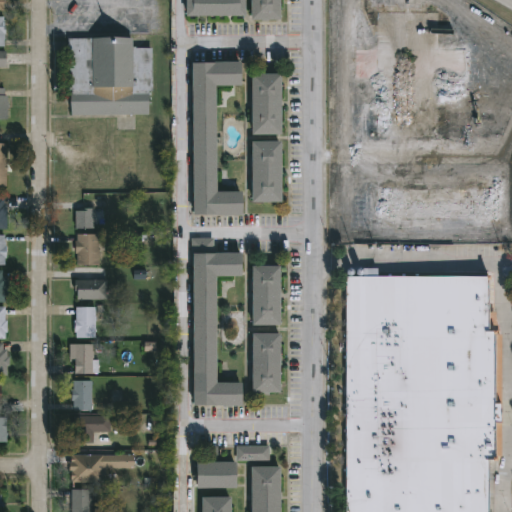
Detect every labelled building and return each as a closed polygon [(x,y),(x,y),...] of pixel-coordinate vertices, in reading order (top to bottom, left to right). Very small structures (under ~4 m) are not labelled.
[(246,0),(246,14),(187,14),(187,0),(246,0)] [(280,0),(280,19),(250,19),(250,0),(280,0)] [(436,8),(437,47),(444,47),(444,35),(465,34),(465,47),(464,47),(464,91),(441,92),(441,113),(451,113),(451,134),(376,135),(376,77),(354,77),(354,47),(375,47),(375,34),(372,34),(372,8),(436,8)] [(129,37),(129,48),(150,47),(150,92),(146,92),(146,115),(72,115),(72,81),(65,81),(65,38),(129,37)] [(0,50),(8,50),(8,67),(0,67),(0,50)] [(216,83),(216,190),(241,189),(241,213),(192,213),(191,60),(240,60),(240,83),(216,83)] [(280,131),(251,132),(251,72),(280,72),(280,131)] [(0,88),(7,88),(7,96),(10,96),(11,120),(0,120),(0,88)] [(280,201),(251,201),(250,140),(280,140),(280,201)] [(0,144),(9,144),(9,187),(0,187),(0,144)] [(487,217),(378,217),(378,187),(487,187),(487,217)] [(0,196),(8,197),(8,230),(0,229),(0,196)] [(96,228),(77,229),(77,211),(96,209),(96,228)] [(0,235),(7,235),(7,244),(9,244),(9,259),(7,259),(7,265),(0,265),(0,235)] [(101,235),(101,265),(79,265),(79,254),(77,254),(77,240),(79,240),(79,235),(101,235)] [(216,237),(216,252),(241,252),(241,275),(217,275),(217,382),(240,382),(240,405),(193,405),(192,252),(195,252),(195,237),(216,237)] [(279,323),(252,323),(252,263),(279,263),(279,323)] [(12,282),(12,293),(9,293),(9,302),(0,301),(0,270),(5,271),(5,276),(9,276),(9,281),(12,282)] [(486,273),(485,308),(496,308),(496,320),(487,320),(486,330),(502,330),(501,452),(492,452),(492,456),(486,456),(485,511),(344,511),(345,273),(486,273)] [(109,280),(109,299),(79,299),(79,287),(77,287),(77,280),(109,280)] [(0,307),(7,307),(7,321),(10,321),(10,329),(7,329),(7,339),(0,339),(0,307)] [(98,338),(79,339),(78,308),(97,307),(98,338)] [(278,392),(250,391),(251,332),(279,333),(278,392)] [(0,343),(6,343),(5,350),(9,350),(9,357),(11,358),(11,366),(9,366),(8,375),(0,375),(0,343)] [(100,360),(100,374),(77,374),(77,360),(74,360),(75,344),(94,345),(94,360),(100,360)] [(94,382),(94,410),(76,410),(76,401),(74,401),(74,389),(75,389),(75,382),(94,382)] [(95,443),(75,443),(75,417),(111,417),(111,433),(95,433),(95,443)] [(9,442),(0,442),(0,418),(9,418),(9,442)] [(266,462),(233,462),(234,446),(266,446),(266,462)] [(109,469),(109,481),(105,481),(105,482),(75,483),(75,480),(74,480),(74,471),(73,471),(74,456),(130,455),(131,469),(109,469)] [(231,489),(191,489),(191,463),(231,463),(231,489)] [(274,511),(246,511),(246,467),(274,467),(274,511)] [(93,490),(93,492),(101,491),(101,504),(93,504),(93,511),(73,511),(73,490),(93,490)] [(224,511),(195,511),(196,499),(225,499),(224,511)]
